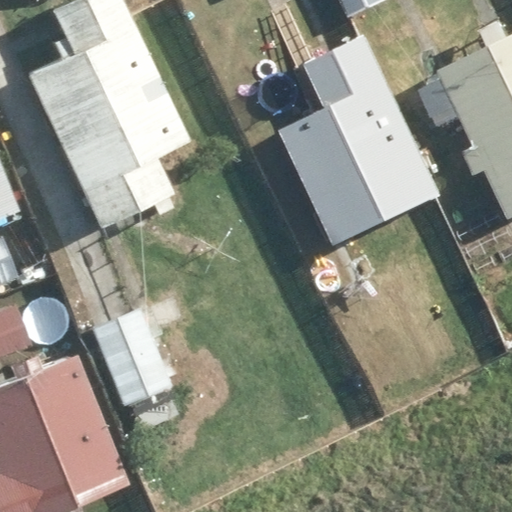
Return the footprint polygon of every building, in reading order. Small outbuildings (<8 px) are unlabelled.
[(61,55),(15,77),(87,229),(162,194),(145,158),(178,143),(110,0),(60,0),(40,10),(61,55)] [(339,0),(351,23),(395,0),(339,0)] [(511,213),(511,35),(434,73),(504,217),(511,213)] [(300,65),(321,109),(274,132),(327,242),(437,190),(363,36),(300,65)] [(0,251),(0,283),(11,278),(0,251)] [(5,308),(0,310),(0,355),(20,348),(5,308)] [(132,308),(82,328),(113,405),(163,385),(132,308)] [(0,382),(0,511),(42,511),(116,484),(67,357),(0,382)]
